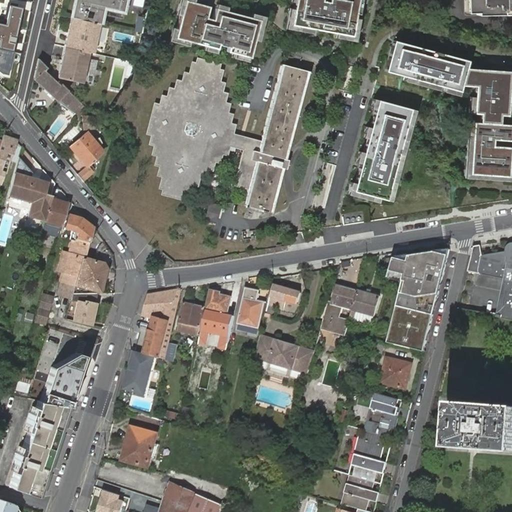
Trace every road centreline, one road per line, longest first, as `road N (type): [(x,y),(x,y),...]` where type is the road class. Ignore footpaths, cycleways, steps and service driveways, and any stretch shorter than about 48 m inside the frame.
road 1 (tertiary): [(135,280),(466,228)]
road 2 (residential): [(466,228),(395,511)]
road 3 (tertiary): [(135,280),(60,511)]
road 4 (tertiary): [(17,121),(117,241),(135,280)]
road 5 (residential): [(45,0),(17,121)]
